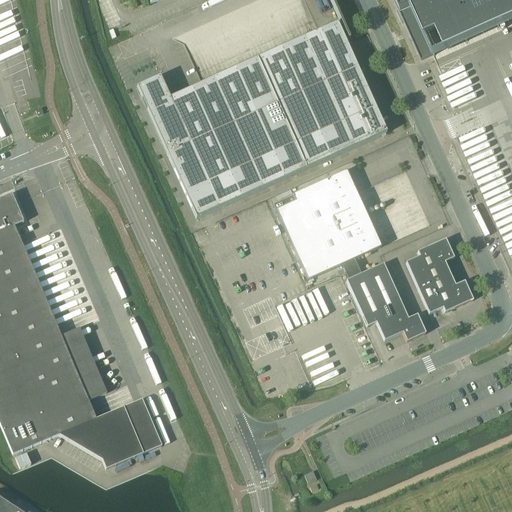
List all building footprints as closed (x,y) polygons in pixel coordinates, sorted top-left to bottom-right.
[(511,0),(393,0),(398,11),(399,10),(404,20),(408,18),(416,35),(422,33),(433,57),(511,21),(511,0)] [(386,134),(347,47),(336,24),(169,100),(164,88),(155,93),(154,91),(150,93),(151,94),(141,99),(196,220),(386,134)] [(380,249),(356,195),(346,172),(272,205),(307,282),(341,266),(348,281),(360,276),(354,261),(380,249)] [(95,420),(18,238),(14,228),(23,224),(11,196),(0,200),(0,427),(12,456),(58,437),(101,462),(105,471),(161,448),(141,401),(95,420)] [(454,287),(444,264),(453,260),(445,241),(417,253),(419,258),(405,264),(428,316),(442,310),(444,314),(472,302),(464,283),(454,287)] [(407,320),(383,266),(360,276),(348,281),(345,282),(366,329),(375,325),(384,343),(402,335),(406,344),(425,335),(416,316),(407,320)] [(316,481),(312,473),(304,477),(307,485),(316,481)] [(0,511),(19,511),(0,499),(0,511)]
